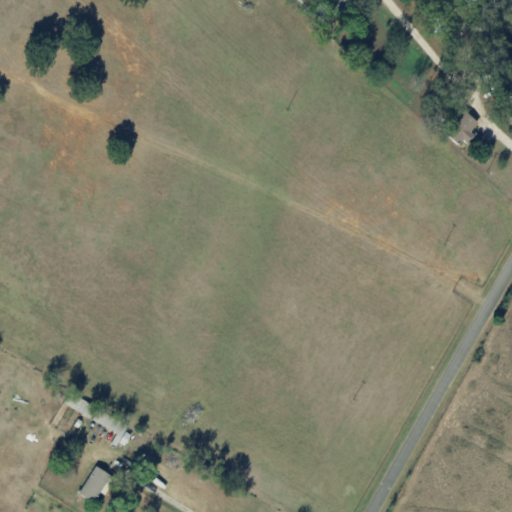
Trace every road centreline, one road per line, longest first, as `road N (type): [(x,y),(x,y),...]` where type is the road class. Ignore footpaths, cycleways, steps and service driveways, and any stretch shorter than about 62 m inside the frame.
road 1 (residential): [(374,511),(511,270)]
road 2 (residential): [(451,0),(482,111),(511,141)]
road 3 (residential): [(395,0),(482,111)]
